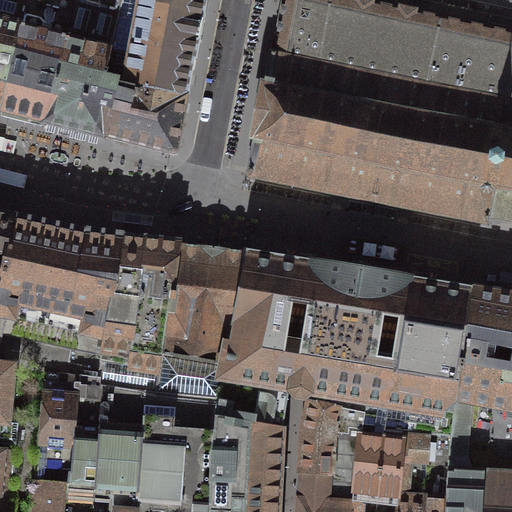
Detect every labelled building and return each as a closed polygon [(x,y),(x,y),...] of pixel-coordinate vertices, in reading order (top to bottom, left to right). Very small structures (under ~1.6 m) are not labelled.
[(28,0),(0,0),(0,110),(1,110),(28,0)] [(75,0),(28,0),(1,110),(23,116),(44,121),(43,123),(44,123),(75,0)] [(112,41),(122,1),(118,0),(75,0),(44,123),(72,130),(102,138),(103,136),(116,83),(117,81),(103,77),(110,51),(110,50),(112,41)] [(122,0),(122,1),(112,41),(195,57),(196,55),(195,55),(197,43),(198,43),(199,39),(198,39),(200,32),(201,24),(202,20),(201,20),(204,8),(205,4),(204,4),(204,3),(204,2),(203,2),(203,0),(122,0)] [(318,63),(332,0),(284,0),(281,18),(275,52),(288,54),(288,57),(318,63)] [(359,0),(332,0),(318,63),(511,102),(511,33),(439,17),(359,0)] [(195,59),(195,57),(112,41),(110,50),(110,51),(103,77),(117,81),(116,83),(124,84),(124,85),(187,98),(188,96),(186,96),(186,95),(187,89),(188,86),(187,85),(189,77),(190,69),(191,69),(192,66),(191,66),(192,60),(193,60),(193,59),(195,59)] [(288,54),(275,52),(271,51),(265,84),(263,84),(257,111),(252,139),(254,139),(248,173),(489,220),(492,204),(495,187),(504,188),(503,194),(506,194),(507,189),(511,190),(511,102),(318,63),(288,57),(288,54)] [(116,83),(103,136),(149,148),(169,153),(169,154),(173,154),(174,155),(176,154),(177,153),(177,152),(178,148),(177,148),(180,133),(181,133),(184,115),(183,115),(186,100),(187,100),(187,98),(124,85),(124,84),(116,83)] [(0,278),(14,220),(0,215),(0,278)] [(101,347),(123,240),(86,235),(86,236),(84,236),(83,238),(74,236),(64,234),(65,231),(15,221),(15,220),(14,220),(0,278),(0,364),(21,366),(20,379),(46,381),(55,381),(55,372),(69,374),(99,378),(103,347),(101,347)] [(65,490),(63,511),(137,511),(139,490),(140,490),(143,449),(145,392),(155,393),(159,368),(123,363),(144,241),(123,239),(123,240),(101,347),(103,347),(99,378),(69,374),(66,395),(77,396),(71,471),(69,471),(67,490),(65,490)] [(148,242),(144,241),(123,363),(159,368),(177,245),(173,245),(160,244),(148,242)] [(155,393),(219,399),(250,254),(225,251),(225,250),(213,249),(202,248),(177,245),(159,368),(155,393)] [(219,399),(216,410),(226,412),(224,419),(237,423),(275,426),(276,418),(285,419),(289,388),(290,388),(290,390),(291,392),(292,394),(293,395),(295,396),(296,397),(298,398),(299,398),(300,398),(302,398),(304,398),(305,397),(307,396),(309,395),(310,393),(311,392),(310,402),(310,403),(364,413),(361,429),(385,431),(403,433),(429,435),(451,437),(462,343),(469,289),(468,289),(468,288),(467,287),(466,287),(465,287),(464,287),(463,287),(463,288),(462,288),(462,289),(446,286),(446,285),(445,285),(445,284),(444,283),(443,283),(442,283),(441,283),(441,284),(440,284),(440,285),(423,283),(423,282),(423,281),(422,281),(422,280),(421,280),(420,280),(419,280),(418,280),(418,278),(417,278),(417,277),(417,276),(416,276),(415,275),(414,275),(414,276),(413,276),(412,276),(412,277),(401,276),(391,274),(391,273),(390,273),(390,272),(389,272),(389,271),(388,271),(387,271),(386,271),(386,272),(385,272),(385,273),(373,271),(373,270),(372,269),(371,268),(370,268),(369,268),(368,269),(368,270),(367,270),(355,268),(355,267),(354,267),(354,266),(353,266),(352,266),(351,266),(350,266),(350,267),(338,265),(337,264),(336,263),(335,263),(334,263),(333,263),(332,264),(322,263),(311,261),(311,260),(311,259),(310,259),(309,258),(308,258),(307,258),(306,258),(306,259),(305,259),(305,260),(304,260),(304,261),(303,260),(302,260),(301,260),(300,260),(299,261),(299,262),(298,262),(280,259),(280,258),(279,257),(279,256),(278,256),(277,256),(276,256),(275,257),(274,257),(274,258),(256,255),(256,254),(255,254),(255,253),(254,253),(254,252),(253,252),(252,252),(251,253),(250,253),(250,254),(219,399)] [(511,296),(469,289),(462,343),(451,437),(448,472),(511,476),(511,296)] [(0,511),(33,511),(43,429),(46,381),(20,379),(21,366),(0,364),(0,511)] [(63,511),(65,490),(67,490),(69,471),(71,471),(77,396),(66,395),(69,374),(55,372),(55,381),(46,381),(43,429),(33,511),(63,511)] [(219,399),(155,393),(145,392),(143,449),(140,490),(139,490),(137,511),(208,511),(210,476),(215,418),(216,410),(219,399)] [(364,413),(310,403),(304,429),(304,440),(302,472),(329,474),(332,432),(348,434),(348,427),(359,428),(361,429),(364,413)] [(283,426),(285,419),(276,418),(275,426),(237,423),(224,419),(226,412),(216,410),(215,418),(210,476),(208,511),(279,511),(284,426),(283,426)] [(348,434),(332,432),(329,474),(302,472),(301,487),(300,500),(330,503),(352,504),(359,428),(348,427),(348,434)] [(361,429),(359,428),(352,504),(351,511),(376,511),(378,501),(385,431),(361,429)] [(397,511),(403,433),(385,431),(378,501),(376,511),(397,511)] [(424,511),(429,435),(403,433),(397,511),(424,511)] [(445,511),(448,472),(451,437),(429,435),(424,511),(445,511)] [(511,511),(511,476),(448,472),(445,511),(511,511)] [(330,503),(300,500),(298,511),(351,511),(352,504),(330,503)]
